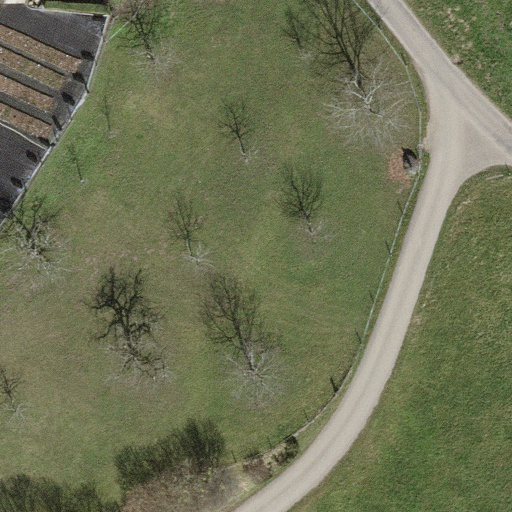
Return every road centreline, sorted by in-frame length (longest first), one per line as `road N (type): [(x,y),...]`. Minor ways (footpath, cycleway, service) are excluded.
road 1 (track): [(266,511),(354,421),(470,111)]
road 2 (residential): [(511,144),(470,111),(382,0)]
